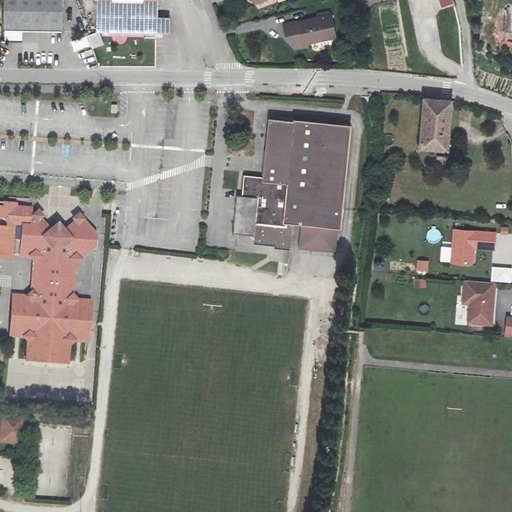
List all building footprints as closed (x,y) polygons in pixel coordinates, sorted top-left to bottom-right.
[(62,0),(5,0),(6,30),(6,32),(5,40),(21,40),(21,31),(62,32),(62,0)] [(170,33),(169,18),(157,18),(157,0),(99,0),(99,32),(148,33),(170,33)] [(335,36),(329,14),(283,26),(286,36),(292,35),(295,46),(335,36)] [(98,42),(81,48),(85,59),(102,52),(98,42)] [(447,150),(451,102),(423,99),(419,148),(447,150)] [(327,245),(335,241),(345,128),(266,121),(260,179),(244,179),(242,197),(234,197),(230,235),(252,237),(252,245),(289,248),(291,221),(298,222),(297,240),(302,244),(327,245)] [(63,353),(65,350),(72,343),(69,341),(80,329),(81,324),(86,323),(88,304),(75,302),(69,295),(72,268),(92,250),(93,235),(76,216),(69,222),(71,225),(56,237),(50,237),(47,233),(41,238),(32,236),(33,226),(41,219),(35,213),(28,218),(29,210),(12,209),(13,206),(0,205),(0,262),(7,262),(8,257),(26,259),(31,266),(29,293),(22,300),(9,299),(7,318),(12,318),(11,328),(20,337),(19,341),(25,346),(25,349),(63,353)] [(454,230),(451,262),(468,263),(472,261),(472,253),(470,250),(470,247),(473,247),(493,249),(494,233),(454,230)] [(302,244),(297,240),(296,249),(334,252),(335,241),(327,245),(302,244)] [(428,272),(428,260),(417,260),(416,272),(428,272)] [(490,281),(511,283),(511,277),(511,268),(493,266),(490,281)] [(414,288),(426,287),(425,278),(414,279),(414,288)] [(494,282),(465,280),(463,296),(470,296),(470,303),(468,322),(492,324),(494,282)] [(63,353),(25,349),(24,363),(64,365),(65,350),(63,353)] [(4,420),(2,441),(21,443),(23,422),(4,420)]
